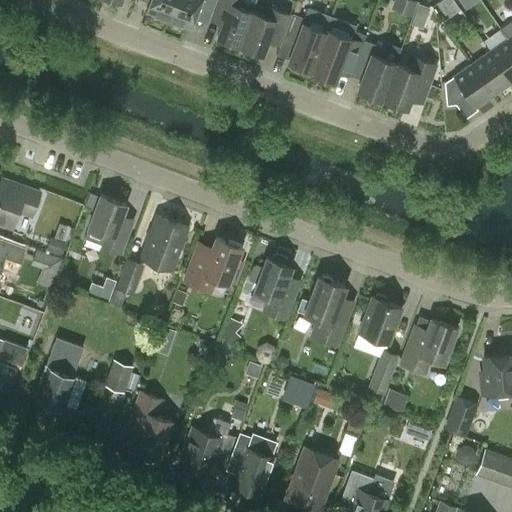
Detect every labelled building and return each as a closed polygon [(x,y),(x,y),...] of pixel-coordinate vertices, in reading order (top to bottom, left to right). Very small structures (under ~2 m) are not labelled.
[(149,0),(146,10),(168,18),(175,0),(149,0)] [(175,0),(168,18),(191,27),(198,7),(203,5),(204,3),(213,7),(215,0),(175,0)] [(239,45),(252,10),(239,5),(240,0),(217,0),(217,2),(228,6),(217,36),(228,41),(228,43),(236,46),(237,44),(239,45)] [(415,0),(393,0),(391,8),(410,15),(415,0)] [(440,0),(438,2),(449,17),(459,9),(453,0),(440,0)] [(269,6),(265,15),(252,10),(239,45),(242,46),(241,48),(250,51),(250,49),(262,53),(273,23),(284,27),(289,14),(269,6)] [(288,60),(311,69),(325,31),(303,22),(305,18),(292,13),(284,35),(296,40),(288,60)] [(365,34),(353,30),(355,25),(330,16),(325,31),(311,69),(310,71),(334,80),(345,52),(357,57),(357,56),(363,39),(365,34)] [(511,18),(499,28),(506,38),(511,45),(511,18)] [(509,79),(511,77),(511,45),(506,38),(489,50),(509,79)] [(384,47),(363,39),(357,56),(369,60),(358,89),(382,98),(395,62),(381,56),(384,47)] [(492,92),(509,79),(489,50),(471,63),(492,92)] [(395,62),(382,98),(405,107),(416,80),(427,84),(435,64),(414,56),(410,67),(395,62)] [(474,105),(492,92),(471,63),(444,82),(446,105),(455,104),(467,96),(474,105)] [(32,214),(40,192),(17,184),(13,196),(0,190),(0,221),(12,226),(18,209),(32,214)] [(88,227),(88,228),(84,238),(101,244),(100,245),(120,252),(125,237),(114,233),(125,203),(100,194),(88,227)] [(171,268),(186,226),(157,215),(141,257),(171,268)] [(245,260),(236,257),(240,246),(215,237),(212,247),(198,242),(183,281),(207,289),(211,288),(215,277),(235,285),(245,260)] [(0,264),(15,270),(23,247),(0,239),(0,264)] [(38,264),(59,268),(62,254),(41,250),(38,264)] [(291,265),(288,264),(289,261),(287,258),(276,253),(273,255),(272,258),(266,256),(262,267),(257,266),(254,267),(250,277),(252,280),(257,282),(254,290),(269,295),(263,310),(284,318),(299,279),(287,274),(291,265)] [(132,291),(142,264),(127,258),(116,285),(132,291)] [(322,274),(321,277),(317,275),(303,313),(317,318),(310,335),(336,344),(353,301),(340,296),(344,286),(331,280),(331,278),(327,275),(322,274)] [(387,342),(401,307),(386,301),(387,299),(385,297),(377,294),(375,295),(374,297),(372,296),(358,331),(387,342)] [(443,363),(456,327),(431,318),(427,328),(415,324),(400,364),(423,373),(429,358),(443,363)] [(61,407),(83,347),(55,337),(38,382),(42,383),(37,398),(61,407)] [(0,347),(0,354),(21,362),(26,347),(3,339),(0,347)] [(483,394),(511,390),(511,347),(498,349),(499,354),(483,356),(485,370),(480,370),(483,394)] [(383,392),(397,355),(382,349),(368,386),(383,392)] [(124,391),(133,366),(113,358),(103,384),(124,391)] [(0,390),(6,393),(15,368),(0,362),(0,390)] [(383,403),(402,410),(408,394),(388,387),(383,403)] [(153,460),(155,456),(157,457),(171,421),(156,415),(162,399),(139,391),(127,424),(136,428),(129,446),(142,451),(141,455),(144,460),(148,461),(153,460)] [(464,434),(475,404),(456,397),(445,427),(464,434)] [(420,424),(416,436),(426,439),(430,428),(420,424)] [(344,450),(355,452),(361,428),(350,425),(344,450)] [(228,451),(234,436),(222,431),(220,437),(192,427),(179,464),(206,475),(217,446),(228,451)] [(258,494),(272,457),(277,442),(252,434),(251,437),(239,432),(232,451),(243,455),(232,484),(258,494)] [(475,473),(511,486),(511,456),(485,446),(475,473)] [(318,510),(336,459),(304,447),(285,498),(318,510)] [(381,511),(386,499),(375,495),(377,491),(374,486),(374,478),(351,469),(340,499),(349,502),(351,506),(349,511),(381,511)] [(473,511),(441,500),(436,511),(473,511)]
